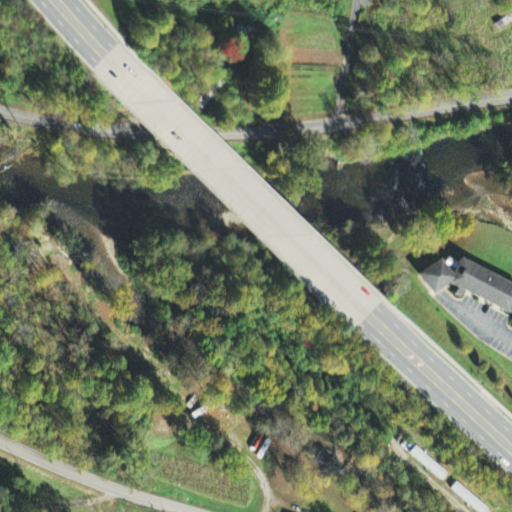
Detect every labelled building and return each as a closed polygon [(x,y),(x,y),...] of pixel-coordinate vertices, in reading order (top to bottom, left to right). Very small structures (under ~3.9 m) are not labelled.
[(221,21),(259,27),(258,35),(220,29),(221,21)] [(220,74),(198,102),(205,107),(226,79),(220,74)] [(511,283),(511,298),(506,309),(450,279),(430,292),(415,273),(437,257),(450,271),(458,255),(511,283)] [(409,455),(442,482),(448,475),(415,448),(409,455)] [(450,492),(476,511),(488,511),(490,510),(456,485),(450,492)]
